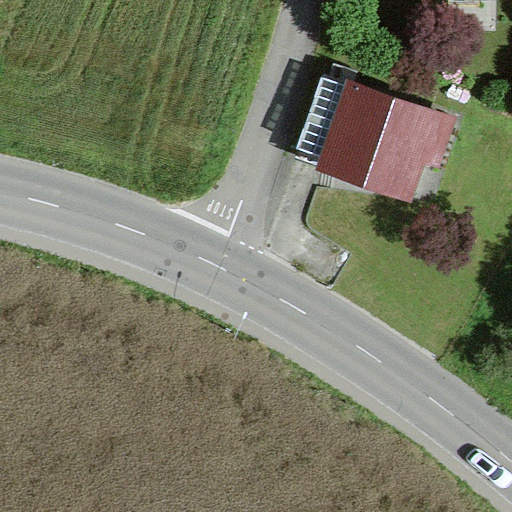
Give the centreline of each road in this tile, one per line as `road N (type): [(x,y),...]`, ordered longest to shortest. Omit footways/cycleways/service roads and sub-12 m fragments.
road 1 (tertiary): [(511,461),(346,338),(224,267)]
road 2 (residential): [(224,267),(309,0)]
road 3 (tertiary): [(224,267),(109,221),(0,190)]
